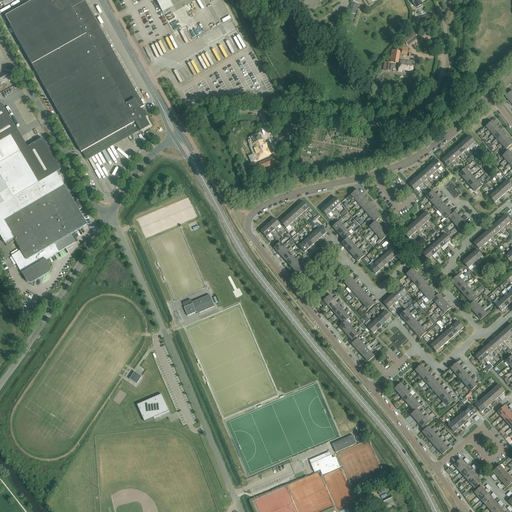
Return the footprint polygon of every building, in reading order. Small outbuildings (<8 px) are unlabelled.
[(10,26),(81,153),(82,152),(85,156),(128,132),(137,127),(140,131),(149,126),(139,108),(144,106),(128,77),(84,0),(35,0),(6,17),(11,25),(10,26)] [(170,0),(157,0),(163,12),(174,6),(170,0)] [(410,0),(413,4),(415,6),(417,8),(421,5),(419,3),(421,2),(419,0),(410,0)] [(307,12),(301,1),(295,5),(301,16),(307,12)] [(349,13),(354,15),(357,3),(352,2),(349,13)] [(140,37),(149,56),(183,40),(174,21),(140,37)] [(403,40),(408,46),(417,38),(413,32),(403,40)] [(191,47),(194,52),(203,47),(201,43),(191,47)] [(399,68),(398,71),(402,72),(402,70),(412,72),(414,62),(400,60),(400,61),(398,61),(400,51),(392,50),(390,62),(399,63),(398,68),(399,68)] [(0,75),(0,81),(1,83),(10,78),(6,72),(0,75)] [(43,138),(28,147),(3,105),(0,106),(0,236),(4,244),(14,239),(15,241),(6,247),(10,253),(19,248),(21,250),(19,251),(19,252),(11,256),(27,282),(31,283),(50,272),(51,268),(46,260),(76,242),(71,234),(88,225),(79,210),(82,208),(78,201),(75,203),(69,193),(72,191),(68,183),(64,185),(57,172),(61,170),(43,138)] [(486,135),(490,132),(496,126),(492,121),(485,127),(488,130),(485,133),(486,135)] [(491,139),(494,137),(493,136),(500,131),(496,126),(490,132),(492,135),(489,138),(491,139)] [(495,144),(498,141),(497,141),(504,135),(500,131),(493,136),(494,137),(496,139),(493,142),(495,144)] [(251,139),(253,144),(251,145),(258,160),(271,154),(266,143),(265,144),(263,140),(260,134),(251,139)] [(498,148),(502,145),(501,145),(508,139),(504,135),(497,141),(498,141),(500,144),(497,147),(498,148)] [(469,136),(464,140),(470,147),(470,146),(473,144),(476,147),(478,145),(475,142),(474,142),(469,136)] [(501,145),(502,145),(504,148),(501,151),(503,153),(506,150),(511,144),(508,139),(501,145)] [(464,140),(460,144),(465,150),(466,150),(468,148),(471,151),(473,149),(470,146),(470,147),(464,140)] [(460,144),(455,148),(461,154),(464,152),(467,155),(469,153),(466,150),(465,150),(460,144)] [(455,148),(451,152),(456,158),(457,158),(460,156),(463,159),(464,157),(461,154),(455,148)] [(503,164),(507,161),(506,161),(511,155),(511,154),(508,151),(502,156),(505,160),(502,163),(503,164)] [(451,152),(446,156),(452,162),(455,160),(458,163),(460,161),(457,158),(456,158),(451,152)] [(452,162),(446,156),(442,160),(447,167),(451,164),(454,167),(455,165),(452,162)] [(260,164),(262,170),(278,163),(276,157),(260,164)] [(436,160),(432,164),(437,170),(437,171),(440,174),(441,173),(438,169),(442,166),(436,160)] [(432,164),(427,168),(433,174),(432,175),(435,178),(437,177),(434,173),(437,171),(437,170),(432,164)] [(459,174),(463,179),(469,173),(469,172),(466,170),(470,167),(468,165),(465,168),(459,174)] [(427,168),(423,172),(428,178),(428,179),(431,182),(432,181),(429,177),(432,175),(433,174),(427,168)] [(463,179),(467,183),(473,177),(470,174),(474,171),(472,170),(469,172),(469,173),(463,179)] [(423,172),(418,176),(424,182),(423,183),(426,186),(428,185),(425,181),(428,179),(428,178),(423,172)] [(467,183),(471,187),(477,182),(477,181),(474,179),(478,176),(476,174),(473,177),(467,183)] [(418,176),(414,180),(419,186),(419,187),(422,190),(423,188),(420,185),(423,183),(424,182),(418,176)] [(477,182),(471,187),(475,192),(477,191),(482,187),(481,186),(484,184),(481,181),(482,180),(480,179),(477,181),(477,182)] [(419,186),(414,180),(409,184),(415,190),(414,191),(417,194),(419,192),(416,189),(419,187),(419,186)] [(499,182),(502,185),(508,191),(511,187),(511,186),(507,181),(504,184),(501,180),(499,182)] [(494,186),(497,189),(498,189),(503,195),(508,191),(502,185),(499,187),(496,184),(494,186)] [(490,190),(493,193),(494,193),(499,199),(503,195),(498,189),(497,189),(495,192),(492,188),(490,190)] [(352,197),(354,199),(355,200),(361,194),(357,190),(351,195),(350,195),(347,198),(349,200),(352,197)] [(426,197),(430,201),(437,196),(437,197),(441,194),(439,192),(436,195),(433,191),(426,197)] [(494,193),(493,193),(490,196),(487,192),(486,194),(489,197),(494,203),(499,199),(494,193)] [(356,201),(358,204),(359,204),(365,199),(361,194),(355,200),(354,199),(351,202),(353,204),(356,201)] [(430,201),(434,206),(441,200),(441,201),(445,198),(443,196),(440,199),(437,197),(437,196),(430,201)] [(335,197),(330,201),(336,208),(335,208),(338,211),(340,210),(337,206),(341,204),(335,197)] [(360,206),(362,208),(363,209),(369,203),(365,199),(359,204),(358,204),(355,207),(357,209),(360,206)] [(434,206),(438,210),(445,205),(445,206),(449,203),(447,201),(444,204),(441,201),(441,200),(434,206)] [(330,201),(326,205),(331,212),(334,215),(336,214),(333,210),(335,208),(336,208),(330,201)] [(303,202),(299,206),(304,212),(305,212),(307,209),(310,212),(312,211),(309,208),(303,202)] [(364,210),(366,213),(367,213),(373,208),(369,203),(363,209),(362,208),(359,211),(361,213),(364,210)] [(331,212),(326,205),(321,209),(327,216),(326,216),(329,219),(331,218),(328,214),(331,212)] [(438,210),(442,215),(449,209),(449,210),(453,207),(451,206),(448,208),(445,206),(445,205),(438,210)] [(299,206),(294,210),(300,216),(303,213),(306,216),(307,215),(305,212),(304,212),(299,206)] [(368,215),(370,217),(371,218),(377,212),(373,208),(367,213),(366,213),(363,216),(365,218),(368,215)] [(447,219),(449,218),(453,214),(449,210),(449,209),(442,215),(447,219)] [(294,210),(290,214),(295,220),(296,220),(298,217),(301,220),(303,219),(300,216),(294,210)] [(372,219),(374,222),(375,222),(376,222),(381,217),(377,212),(371,218),(370,217),(367,220),(369,222),(372,219)] [(425,212),(421,216),(426,222),(427,222),(429,220),(432,223),(434,221),(431,218),(425,212)] [(449,218),(453,222),(459,216),(460,217),(463,214),(461,213),(458,216),(456,213),(455,212),(453,214),(449,218)] [(290,214),(285,218),(291,224),(294,221),(297,224),(298,223),(296,220),(295,220),(290,214)] [(505,215),(500,219),(506,226),(506,225),(509,223),(511,226),(511,225),(511,222),(511,221),(510,222),(505,215)] [(421,216),(416,220),(422,226),(425,224),(428,227),(430,225),(427,222),(426,222),(421,216)] [(453,222),(457,227),(463,221),(463,222),(467,218),(465,216),(461,219),(460,217),(459,216),(453,222)] [(275,218),(270,222),(275,229),(278,233),(280,231),(277,228),(280,225),(275,218)] [(291,224),(285,218),(281,222),(286,228),(289,225),(292,228),(294,227),(291,224)] [(333,227),(337,232),(343,226),(342,226),(340,223),(343,220),(342,218),(338,221),(339,222),(333,227)] [(500,219),(495,223),(501,230),(502,229),(504,227),(507,230),(509,228),(506,225),(506,226),(500,219)] [(416,220),(412,224),(417,230),(418,230),(421,227),(423,231),(425,229),(422,226),(416,220)] [(463,221),(457,227),(461,231),(467,226),(471,223),(469,222),(466,225),(463,222),(463,221)] [(270,222),(265,226),(271,233),(273,236),(275,235),(272,232),(275,229),(270,222)] [(371,235),(374,232),(373,232),(380,226),(376,222),(375,222),(374,222),(369,227),(372,230),(369,233),(371,235)] [(337,232),(341,236),(347,231),(346,230),(344,227),(347,224),(346,223),(342,226),(343,226),(337,232)] [(495,223),(491,227),(497,234),(497,233),(500,231),(503,234),(504,232),(502,229),(501,230),(495,223)] [(412,224),(407,228),(413,234),(416,231),(419,235),(421,233),(418,230),(417,230),(412,224)] [(317,230),(322,236),(327,232),(322,226),(318,229),(315,225),(314,227),(317,230)] [(271,233),(265,226),(261,231),(266,237),(269,240),(271,239),(268,236),(271,233)] [(374,239),(378,237),(377,236),(384,231),(380,226),(373,232),(374,232),(376,235),(373,238),(374,239)] [(341,236),(345,241),(348,238),(351,235),(348,232),(351,229),(350,227),(346,230),(347,231),(341,236)] [(491,227),(487,231),(492,238),(493,237),(495,235),(498,238),(500,236),(497,233),(497,234),(491,227)] [(413,234),(407,228),(403,232),(408,239),(412,236),(415,239),(416,237),(413,234)] [(313,234),(318,240),(322,236),(317,230),(314,233),(311,230),(309,231),(312,234),(313,234)] [(444,235),(441,237),(440,238),(446,245),(451,240),(445,234),(446,234),(443,230),(441,232),(444,235)] [(377,236),(378,237),(380,239),(377,242),(378,244),(382,241),(388,235),(384,231),(377,236)] [(487,231),(482,235),(488,242),(488,241),(491,238),(494,242),(495,240),(493,237),(492,238),(487,231)] [(308,238),(314,244),(318,240),(313,234),(312,234),(309,237),(306,233),(305,235),(308,238)] [(440,239),(437,241),(436,242),(441,249),(446,245),(440,238),(441,237),(438,234),(437,236),(440,239)] [(482,235),(478,239),(483,246),(484,245),(486,243),(489,246),(491,244),(488,241),(488,242),(482,235)] [(300,239),(303,242),(309,248),(314,244),(308,238),(305,241),(302,237),(300,239)] [(342,243),(346,248),(352,242),(352,243),(356,240),(354,238),(351,241),(348,238),(345,241),(342,243)] [(435,243),(432,245),(431,246),(437,253),(441,249),(436,242),(437,241),(434,238),(432,240),(435,243)] [(483,246),(478,239),(473,243),(479,250),(482,247),(485,250),(486,248),(484,245),(483,246)] [(274,248),(278,252),(284,247),(285,247),(288,245),(287,243),(283,246),(280,242),(274,248)] [(303,242),(300,245),(297,242),(296,243),(299,246),(304,252),(309,248),(303,242)] [(346,248),(350,252),(356,247),(360,244),(358,243),(355,246),(352,243),(352,242),(346,248)] [(431,247),(428,249),(427,250),(432,256),(437,253),(431,246),(432,245),(429,242),(428,244),(431,247)] [(427,250),(428,249),(425,246),(423,248),(426,251),(422,254),(424,256),(421,258),(426,264),(429,261),(428,260),(432,256),(427,250)] [(278,252),(282,257),(288,251),(289,252),(292,249),(291,247),(287,250),(285,247),(284,247),(278,252)] [(350,252),(354,257),(360,251),(360,252),(364,249),(362,247),(359,250),(356,247),(350,252)] [(384,249),(387,253),(388,252),(393,259),(398,254),(392,248),(389,251),(386,248),(384,249)] [(476,250),(471,254),(477,260),(480,258),(483,261),(485,259),(482,256),(476,250)] [(282,257),(286,261),(292,256),(293,256),(296,254),(295,252),(291,255),(289,252),(288,251),(282,257)] [(360,251),(354,257),(358,262),(364,256),(368,253),(366,252),(363,254),(360,252),(360,251)] [(380,253),(383,257),(383,256),(389,263),(393,259),(388,252),(387,253),(384,255),(382,252),(380,253)] [(511,255),(509,253),(506,256),(503,252),(502,254),(505,257),(510,263),(511,261),(511,255)] [(471,254),(467,258),(472,264),(473,264),(476,261),(479,265),(480,263),(477,260),(471,254)] [(286,261),(290,266),(296,260),(297,261),(300,258),(298,256),(295,259),(293,256),(292,256),(286,261)] [(375,257),(378,261),(379,260),(384,267),(389,263),(383,256),(383,257),(380,259),(377,256),(375,257)] [(472,264),(467,258),(462,262),(466,267),(468,268),(471,265),(474,269),(476,267),(473,264),(472,264)] [(290,266),(294,270),(300,265),(301,265),(304,263),(303,261),(299,264),(297,261),(296,260),(290,266)] [(371,261),(374,265),(374,264),(380,270),(384,267),(379,260),(378,261),(375,263),(373,260),(371,261)] [(368,264),(366,265),(369,269),(370,268),(375,275),(380,270),(374,264),(374,265),(371,267),(368,264)] [(300,265),(294,270),(298,275),(304,270),(305,270),(308,267),(306,265),(303,268),(301,265),(300,265)] [(407,282),(411,279),(410,279),(417,273),(412,269),(406,274),(409,278),(406,281),(407,282)] [(411,287),(415,284),(414,284),(421,278),(417,273),(410,279),(411,279),(413,282),(410,285),(411,287)] [(451,281),(455,286),(461,280),(459,277),(462,274),(460,273),(457,275),(457,276),(451,281)] [(344,283),(348,287),(354,282),(355,282),(358,280),(357,278),(354,281),(350,277),(344,283)] [(455,286),(459,290),(465,285),(465,284),(463,282),(466,279),(464,277),(461,280),(455,286)] [(415,291),(418,288),(424,282),(421,278),(414,284),(415,284),(417,287),(414,290),(415,291)] [(459,290),(463,295),(469,289),(467,286),(470,283),(468,281),(465,284),(465,285),(459,290)] [(348,287),(352,292),(358,286),(359,287),(362,284),(361,282),(358,285),(355,282),(354,282),(348,287)] [(419,296),(423,293),(422,293),(428,287),(424,282),(418,288),(421,291),(418,294),(419,296)] [(352,292),(356,296),(362,291),(363,291),(366,289),(365,287),(361,290),(359,287),(358,286),(352,292)] [(401,286),(396,291),(402,297),(405,301),(406,299),(403,296),(407,292),(401,286)] [(463,295),(467,299),(473,294),(473,293),(471,291),(474,288),(472,286),(469,289),(463,295)] [(423,300),(427,298),(426,297),(432,292),(428,287),(422,293),(423,293),(425,296),(422,299),(423,300)] [(467,299),(471,304),(474,301),(475,301),(478,298),(475,295),(478,292),(476,290),(473,293),(473,294),(467,299)] [(356,296),(360,301),(366,295),(367,296),(370,293),(369,291),(365,294),(363,291),(362,291),(356,296)] [(396,291),(392,295),(398,301),(397,301),(400,305),(402,303),(399,300),(402,297),(396,291)] [(430,302),(432,300),(436,296),(432,292),(426,297),(427,298),(429,300),(426,303),(427,305),(430,302)] [(503,298),(500,301),(505,307),(510,303),(504,297),(505,297),(502,293),(500,295),(503,298)] [(433,308),(437,305),(436,304),(443,299),(439,294),(436,296),(432,300),(435,303),(432,306),(433,308)] [(184,308),(187,316),(196,313),(196,314),(214,307),(209,295),(191,302),(192,304),(184,308)] [(323,301),(327,306),(334,300),(334,301),(338,298),(336,296),(333,299),(329,295),(323,301)] [(360,301),(364,305),(370,300),(371,300),(374,298),(373,296),(370,299),(367,296),(366,295),(360,301)] [(392,295),(388,299),(393,305),(393,306),(396,309),(397,307),(394,304),(397,301),(398,301),(392,295)] [(500,301),(497,297),(496,299),(499,302),(495,305),(501,311),(505,307),(500,301)] [(393,305),(388,299),(383,303),(389,309),(388,309),(391,313),(393,311),(390,308),(393,306),(393,305)] [(437,312),(441,309),(440,309),(447,303),(443,299),(436,304),(437,305),(439,308),(436,310),(437,312)] [(327,306),(331,310),(338,305),(342,302),(340,301),(337,304),(334,301),(334,300),(327,306)] [(370,300),(364,305),(368,310),(374,304),(375,305),(378,302),(377,300),(373,303),(371,300),(370,300)] [(468,306),(472,311),(479,305),(479,306),(482,303),(481,301),(478,304),(475,301),(474,301),(471,304),(468,306)] [(440,309),(441,309),(443,312),(440,315),(441,317),(445,314),(444,314),(451,308),(447,303),(440,309)] [(331,310),(335,315),(342,309),(342,310),(346,307),(344,305),(341,308),(338,305),(331,310)] [(472,311),(476,315),(483,310),(486,307),(485,306),(482,309),(479,306),(479,305),(472,311)] [(400,316),(404,320),(410,315),(409,314),(407,311),(410,309),(409,307),(405,310),(406,310),(400,316)] [(384,312),(381,315),(386,321),(391,317),(385,311),(386,311),(383,308),(381,309),(384,312)] [(335,315),(339,319),(346,314),(350,311),(348,310),(345,313),(342,310),(342,309),(335,315)] [(483,310),(476,315),(480,320),(487,315),(490,312),(489,310),(486,313),(483,310)] [(404,320),(408,325),(414,319),(411,316),(414,313),(413,311),(409,314),(410,315),(404,320)] [(379,316),(377,319),(376,319),(382,326),(386,321),(381,315),(378,312),(377,313),(379,316)] [(339,319),(343,324),(346,322),(350,318),(350,319),(354,316),(352,314),(349,317),(346,314),(339,319)] [(375,320),(372,323),(377,330),(382,326),(376,319),(377,319),(374,316),(372,317),(375,320)] [(408,325),(412,329),(418,324),(417,323),(415,320),(418,317),(417,316),(414,319),(408,325)] [(456,323),(453,325),(458,332),(463,328),(458,321),(455,318),(453,319),(456,323)] [(369,320),(368,321),(371,325),(367,328),(373,334),(377,330),(372,323),(369,320)] [(412,329),(416,334),(422,328),(419,325),(422,322),(421,320),(417,323),(418,324),(412,329)] [(340,327),(344,331),(350,326),(354,324),(352,322),(349,325),(346,322),(343,324),(340,327)] [(452,326),(449,329),(454,336),(458,332),(453,325),(451,322),(449,323),(452,326)] [(422,328),(416,334),(420,338),(426,333),(423,329),(426,326),(425,325),(422,328)] [(344,331),(348,336),(354,330),(354,331),(358,328),(356,326),(353,329),(350,326),(344,331)] [(447,330),(445,333),(444,333),(449,340),(454,336),(449,329),(446,326),(444,327),(447,330)] [(506,328),(502,332),(507,338),(508,338),(510,336),(511,337),(511,334),(506,328)] [(354,330),(348,336),(352,341),(358,335),(358,336),(362,333),(360,331),(357,334),(354,331),(354,330)] [(443,334),(440,337),(439,337),(445,344),(449,340),(444,333),(445,333),(442,330),(440,331),(443,334)] [(502,332),(497,336),(503,342),(506,340),(509,343),(510,341),(508,338),(507,338),(502,332)] [(438,338),(435,341),(441,348),(445,344),(439,337),(440,337),(437,334),(435,335),(438,338)] [(497,336),(493,340),(498,346),(499,346),(501,344),(504,347),(506,345),(503,342),(497,336)] [(352,344),(356,349),(362,343),(365,340),(364,339),(361,342),(358,338),(352,344)] [(435,341),(433,338),(431,339),(434,342),(430,345),(436,352),(441,348),(435,341)] [(493,340),(488,344),(494,350),(497,348),(500,351),(502,349),(499,346),(498,346),(493,340)] [(356,349),(359,353),(366,347),(366,348),(369,345),(368,343),(365,346),(362,343),(356,349)] [(488,344),(484,348),(489,354),(490,354),(492,352),(495,355),(497,353),(494,350),(488,344)] [(359,353),(363,357),(370,352),(374,350),(372,348),(369,351),(366,348),(366,347),(359,353)] [(484,348),(479,352),(485,358),(488,355),(491,359),(493,357),(490,354),(489,354),(484,348)] [(370,352),(363,357),(368,362),(374,357),(378,354),(376,352),(373,355),(370,352)] [(485,358),(479,352),(475,356),(480,362),(484,359),(486,363),(488,361),(485,358)] [(450,368),(454,373),(461,367),(461,368),(465,365),(463,364),(460,367),(456,363),(450,368)] [(415,371),(419,375),(425,370),(426,370),(429,367),(428,366),(424,369),(421,365),(415,371)] [(454,373),(458,377),(465,372),(465,373),(469,370),(467,368),(464,371),(461,368),(461,367),(454,373)] [(419,375),(423,380),(429,374),(430,375),(433,372),(432,370),(428,373),(426,370),(425,370),(419,375)] [(458,377),(462,382),(469,376),(469,377),(473,374),(471,372),(468,375),(465,373),(465,372),(458,377)] [(132,381),(137,384),(142,377),(137,374),(132,381)] [(423,380),(427,384),(433,378),(434,379),(437,376),(436,375),(432,377),(430,375),(429,374),(423,380)] [(462,382),(467,386),(473,381),(476,378),(475,377),(472,380),(469,377),(469,376),(462,382)] [(427,384),(431,389),(437,383),(438,384),(441,381),(440,379),(436,382),(434,379),(433,378),(427,384)] [(473,381),(467,386),(471,391),(477,385),(477,386),(481,383),(479,381),(476,384),(473,381)] [(431,389),(435,393),(441,387),(442,388),(445,385),(444,384),(440,387),(438,384),(437,383),(431,389)] [(394,389),(398,394),(404,388),(405,389),(409,386),(407,384),(404,387),(400,384),(394,389)] [(494,388),(500,395),(504,392),(498,385),(494,388)] [(435,393),(439,397),(445,392),(446,393),(449,390),(448,388),(444,391),(442,388),(441,387),(435,393)] [(398,394),(402,398),(408,393),(409,393),(412,390),(411,389),(408,392),(405,389),(404,388),(398,394)] [(494,388),(490,392),(496,399),(500,395),(494,388)] [(439,397),(443,402),(449,396),(450,397),(453,394),(452,392),(448,395),(446,393),(445,392),(439,397)] [(490,392),(486,395),(493,402),(496,399),(490,392)] [(402,398),(406,403),(412,397),(413,398),(416,395),(415,393),(412,396),(409,393),(408,393),(402,398)] [(161,394),(137,405),(144,422),(159,415),(159,416),(161,415),(161,414),(169,411),(161,394)] [(486,395),(483,399),(489,406),(493,402),(486,395)] [(449,396),(443,402),(447,407),(453,401),(454,402),(457,399),(456,397),(453,400),(450,397),(449,396)] [(406,403),(410,407),(416,402),(417,402),(420,399),(419,398),(416,401),(413,398),(412,397),(406,403)] [(483,399),(479,402),(485,409),(489,406),(483,399)] [(410,407),(414,411),(417,409),(420,406),(421,407),(424,404),(423,402),(419,405),(417,402),(416,402),(410,407)] [(485,409),(479,402),(475,406),(481,413),(485,409)] [(471,405),(467,409),(473,416),(477,412),(471,405)] [(504,406),(497,412),(501,416),(508,410),(504,406)] [(410,415),(415,420),(421,414),(421,415),(425,412),(423,410),(420,413),(417,409),(414,411),(410,415)] [(467,409),(463,412),(470,419),(473,416),(467,409)] [(501,416),(504,420),(511,414),(508,410),(501,416)] [(463,412),(460,415),(466,422),(470,419),(463,412)] [(415,420),(419,424),(425,419),(429,416),(427,414),(424,417),(421,415),(421,414),(415,420)] [(460,415),(456,419),(462,426),(466,422),(460,415)] [(425,419),(419,424),(423,429),(429,423),(429,424),(433,421),(431,419),(428,422),(425,419)] [(456,419),(452,422),(458,429),(462,426),(456,419)] [(458,429),(452,422),(448,426),(454,433),(458,429)] [(422,432),(426,437),(432,431),(433,432),(436,429),(435,427),(431,430),(428,427),(422,432)] [(426,437),(430,441),(436,436),(437,436),(440,433),(439,432),(435,435),(433,432),(432,431),(426,437)] [(332,444),(336,453),(356,444),(352,435),(332,444)] [(430,441),(434,446),(440,440),(441,441),(444,438),(443,436),(439,439),(437,436),(436,436),(430,441)] [(434,446),(438,450),(444,445),(445,445),(448,442),(447,441),(443,444),(441,441),(440,440),(434,446)] [(444,445),(438,450),(442,455),(448,449),(449,450),(452,447),(451,445),(447,448),(445,445),(444,445)] [(331,455),(311,464),(314,472),(320,470),(322,475),(340,468),(335,457),(332,458),(331,455)] [(454,465),(457,469),(464,463),(461,459),(454,465)] [(457,469),(461,473),(468,467),(464,463),(457,469)] [(493,472),(496,476),(503,470),(499,466),(493,472)] [(461,473),(464,477),(471,471),(468,467),(461,473)] [(496,476),(500,480),(507,473),(503,470),(496,476)] [(464,477),(467,481),(474,474),(471,471),(464,477)] [(500,480),(503,483),(510,477),(507,473),(500,480)] [(467,481),(471,484),(478,478),(474,474),(467,481)] [(511,479),(510,477),(503,483),(507,487),(511,482),(511,479)] [(478,478),(471,484),(474,488),(481,482),(478,478)] [(377,490),(380,495),(389,491),(386,485),(377,490)] [(474,493),(478,497),(485,490),(481,486),(474,493)] [(478,497),(481,500),(488,494),(485,490),(478,497)] [(481,500),(485,504),(491,498),(488,494),(481,500)] [(485,504),(488,508),(495,502),(491,498),(485,504)] [(488,508),(491,511),(498,506),(495,502),(488,508)]
